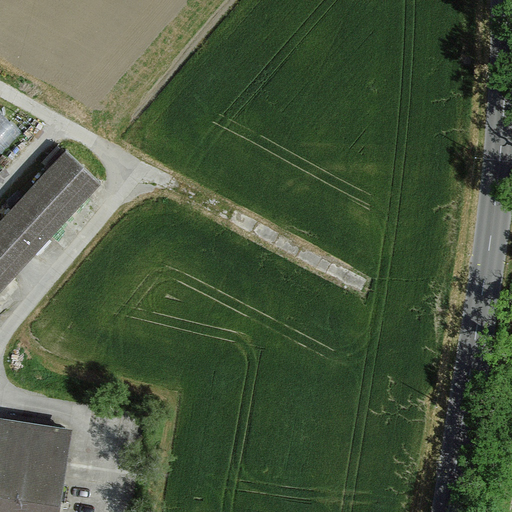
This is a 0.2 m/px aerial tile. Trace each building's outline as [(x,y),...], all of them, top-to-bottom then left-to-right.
[(85,0),(29,0),(0,32),(0,66),(14,79),(85,0)] [(0,0),(0,15),(13,0),(0,0)] [(153,0),(101,0),(28,81),(56,107),(153,0)] [(230,0),(172,0),(78,103),(111,132),(230,0)] [(0,102),(0,155),(27,128),(0,102)] [(0,290),(101,182),(68,151),(0,223),(0,290)] [(61,511),(74,431),(0,420),(0,421),(0,511),(61,511)]
